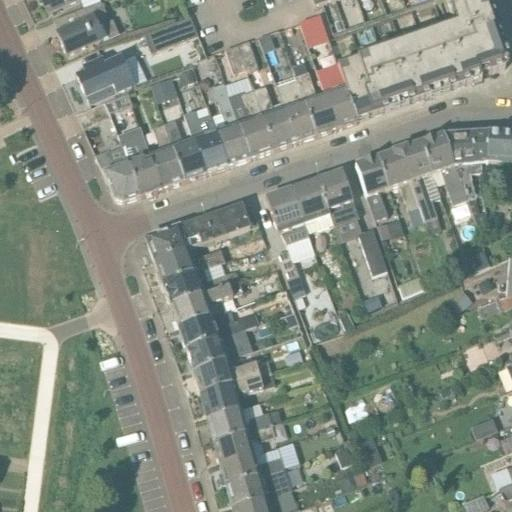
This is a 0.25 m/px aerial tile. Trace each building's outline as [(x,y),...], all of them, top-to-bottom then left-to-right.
[(43,6),(48,18),(82,4),(80,0),(37,0),(40,7),(43,6)] [(309,0),(314,12),(348,0),(309,0)] [(457,29),(476,85),(481,83),(480,80),(505,72),(509,64),(499,34),(501,33),(489,0),(461,0),(449,4),(457,29)] [(110,24),(100,4),(75,16),(80,28),(57,38),(66,59),(118,36),(112,23),(110,24)] [(299,27),(300,29),(308,52),(329,45),(320,19),(299,27)] [(144,40),(152,60),(198,41),(190,21),(144,40)] [(342,24),(335,27),(338,36),(345,34),(342,24)] [(440,97),(476,85),(457,29),(420,41),(440,97)] [(291,31),(284,34),(286,40),(293,37),(291,31)] [(398,111),(440,97),(420,41),(379,55),(398,111)] [(247,78),(259,73),(249,46),(237,50),(245,74),(247,78)] [(233,79),(245,74),(237,50),(224,54),(233,79)] [(337,70),(357,125),(398,111),(379,55),(337,70)] [(85,77),(76,81),(86,102),(113,89),(116,98),(131,91),(118,63),(106,68),(103,64),(83,72),(85,77)] [(357,127),(357,125),(337,70),(315,75),(324,100),(337,134),(357,127)] [(190,75),(178,79),(183,92),(194,87),(190,75)] [(316,141),(337,134),(324,100),(317,103),(308,77),(294,81),(295,84),(316,141)] [(283,114),(295,149),(316,141),(295,84),(276,91),(284,114),(283,114)] [(162,85),(150,90),(154,101),(166,96),(162,85)] [(249,165),(273,156),(252,95),(239,99),(246,119),(236,122),(229,103),(224,88),(222,89),(227,104),(237,131),(249,165)] [(207,114),(209,120),(216,139),(228,172),(249,165),(237,131),(227,104),(222,89),(212,92),(221,117),(211,121),(207,111),(206,111),(207,114)] [(273,156),(295,149),(283,114),(274,117),(266,91),(252,95),(273,156)] [(111,122),(104,107),(77,120),(84,135),(111,122)] [(183,119),(193,145),(206,180),(228,172),(216,139),(209,120),(197,124),(194,116),(183,119)] [(163,130),(184,188),(206,180),(193,145),(182,148),(180,149),(179,147),(181,146),(174,125),(163,130)] [(162,195),(184,188),(163,130),(153,134),(161,156),(149,160),(150,163),(162,195)] [(482,168),(485,168),(486,137),(444,140),(442,140),(453,171),(465,206),(467,205),(479,239),(489,236),(482,217),(480,218),(475,203),(476,203),(470,180),(482,179),(482,168)] [(487,167),(511,169),(511,157),(511,144),(502,144),(503,138),(487,137),(486,137),(485,168),(487,168),(487,167)] [(420,148),(431,180),(439,202),(440,201),(436,191),(445,189),(452,210),(465,206),(453,171),(442,140),(420,148)] [(127,171),(140,203),(162,195),(150,163),(149,160),(136,164),(136,162),(139,161),(132,141),(119,145),(121,150),(120,150),(127,171)] [(423,182),(431,180),(420,148),(399,155),(418,210),(424,228),(425,228),(424,226),(437,222),(423,182)] [(124,209),(140,203),(127,171),(120,150),(95,161),(115,205),(117,206),(121,208),(124,209)] [(412,232),(424,228),(418,210),(399,155),(377,163),(388,195),(400,191),(412,232)] [(379,198),(388,195),(377,163),(355,171),(374,226),(388,221),(379,198)] [(357,222),(359,222),(357,217),(354,210),(342,175),(317,184),(328,215),(333,229),(333,231),(357,222)] [(308,238),(333,229),(328,215),(317,184),(291,193),(304,230),(308,242),(309,242),(308,238)] [(286,250),(308,242),(304,230),(291,193),(265,202),(278,239),(280,238),(286,250)] [(34,216),(0,210),(0,312),(21,316),(34,216)] [(193,252),(194,253),(258,230),(255,220),(246,223),(241,210),(151,241),(148,249),(154,266),(193,252)] [(377,231),(381,245),(391,241),(387,228),(377,231)] [(372,233),(357,238),(371,281),(386,276),(372,233)] [(193,252),(154,266),(162,288),(202,274),(202,275),(225,267),(221,254),(198,262),(197,267),(195,268),(191,258),(195,257),(194,253),(193,252)] [(277,258),(287,285),(290,284),(294,294),(302,290),(298,280),(299,280),(289,254),(277,258)] [(490,271),(483,255),(462,263),(469,280),(490,271)] [(206,286),(202,275),(202,274),(162,288),(170,311),(239,286),(235,277),(206,286)] [(411,284),(398,290),(403,302),(424,293),(419,281),(411,284)] [(178,332),(226,316),(223,305),(233,301),(233,300),(243,297),(239,286),(170,311),(178,332)] [(328,297),(344,335),(352,332),(347,318),(344,319),(335,295),(328,297)] [(449,307),(458,318),(472,307),(463,295),(449,307)] [(511,298),(506,301),(457,319),(461,330),(511,310),(511,298)] [(301,301),(295,304),(299,313),(305,311),(301,301)] [(178,332),(186,354),(245,334),(257,330),(253,319),(230,327),(226,316),(178,332)] [(298,328),(293,318),(285,321),(289,331),(298,328)] [(194,377),(233,363),(232,358),(227,360),(224,350),(227,349),(228,352),(260,341),(257,330),(245,334),(186,354),(194,377)] [(511,332),(494,339),(497,349),(511,342),(511,332)] [(16,346),(0,343),(0,443),(3,443),(16,346)] [(289,371),(303,367),(299,355),(285,359),(289,371)] [(194,377),(201,400),(259,380),(256,367),(235,374),(236,378),(232,379),(230,370),(235,368),(233,363),(194,377)] [(201,400),(207,424),(246,411),(245,408),(240,409),(237,398),(241,397),(244,400),(275,390),(271,376),(259,380),(201,400)] [(451,392),(442,395),(445,403),(454,399),(451,392)] [(207,424),(214,449),(271,429),(281,426),(278,415),(250,423),(249,427),(245,428),(242,417),(247,416),(246,411),(207,424)] [(327,425),(335,422),(331,412),(322,415),(327,425)] [(497,435),(492,422),(470,431),(475,444),(497,435)] [(220,471),(254,459),(250,444),(254,443),(258,447),(276,442),(272,432),(282,428),(281,426),(271,429),(214,449),(220,471)] [(336,437),(333,430),(326,433),(329,440),(336,437)] [(346,453),(335,457),(342,472),(352,468),(346,453)] [(226,493),(293,469),(290,460),(282,463),(281,462),(263,468),(263,474),(259,475),(254,459),(220,471),(226,493)] [(231,511),(239,511),(273,499),(271,492),(286,486),(282,474),(293,470),(293,469),(226,493),(231,511)] [(492,477),(497,490),(509,484),(504,472),(492,477)] [(347,495),(367,487),(363,476),(353,479),(352,476),(341,480),(347,495)] [(412,495),(408,486),(398,489),(401,499),(412,495)] [(511,511),(511,488),(498,493),(503,506),(505,511),(511,511)] [(387,495),(391,506),(400,502),(396,491),(387,495)] [(239,511),(304,511),(309,510),(305,500),(275,511),(269,511),(268,507),(275,505),(273,499),(239,511)]
